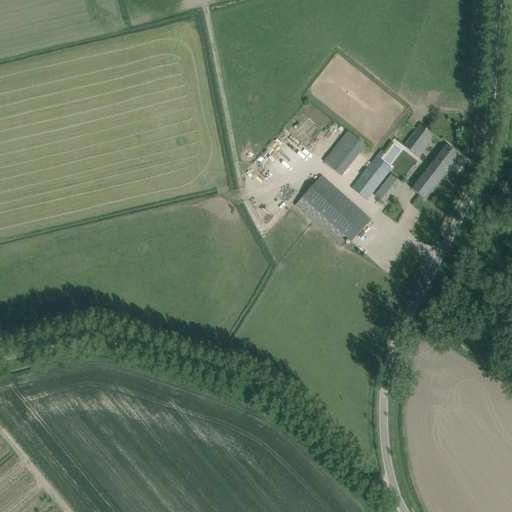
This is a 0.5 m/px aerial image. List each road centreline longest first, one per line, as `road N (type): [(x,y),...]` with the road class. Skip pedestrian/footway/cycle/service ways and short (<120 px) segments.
road 1 (unclassified): [(404,511),(390,479),(384,382),(406,319),(484,163),(498,0)]
road 2 (track): [(0,358),(111,348),(192,370),(297,422),(398,511)]
